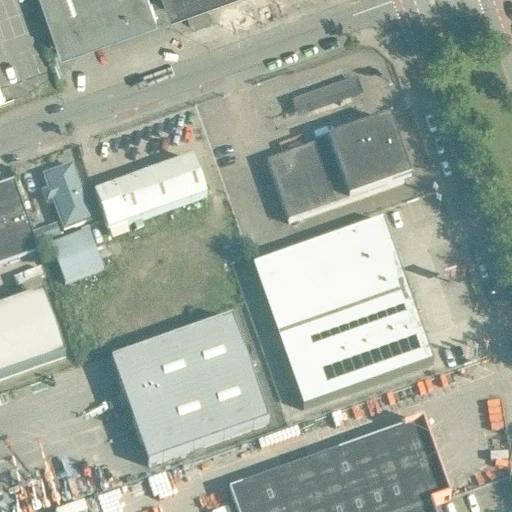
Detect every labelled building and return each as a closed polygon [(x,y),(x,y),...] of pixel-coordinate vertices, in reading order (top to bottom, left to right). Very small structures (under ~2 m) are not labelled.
[(0,0),(0,92),(220,14),(214,0),(0,0)] [(358,78),(292,101),(298,119),(364,96),(358,78)] [(410,182),(389,123),(366,131),(365,130),(347,137),(347,135),(345,135),(346,138),(266,166),(288,226),(404,185),(404,186),(406,185),(405,184),(410,182)] [(108,235),(208,199),(195,161),(95,196),(108,235)] [(44,177),(64,231),(91,220),(71,167),(44,177)] [(37,247),(33,235),(32,234),(15,184),(0,189),(0,267),(39,253),(37,247)] [(432,365),(408,298),(382,225),(253,271),(303,412),(432,365)] [(57,226),(32,234),(33,235),(37,247),(61,238),(57,226)] [(88,234),(50,248),(65,287),(103,272),(88,234)] [(43,296),(0,311),(0,381),(65,358),(43,296)] [(269,426),(232,321),(111,364),(148,469),(269,426)] [(435,511),(434,508),(446,504),(419,426),(231,491),(237,511),(435,511)]
